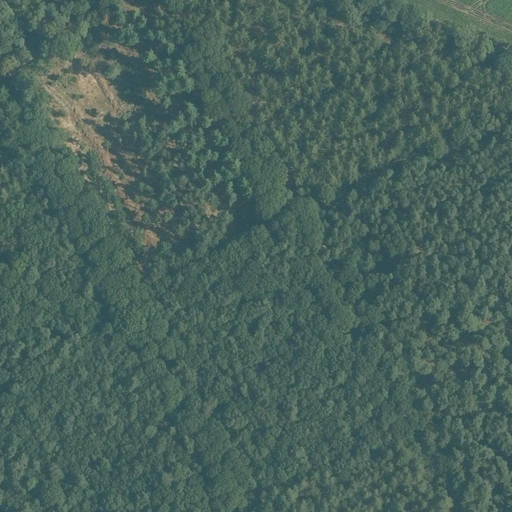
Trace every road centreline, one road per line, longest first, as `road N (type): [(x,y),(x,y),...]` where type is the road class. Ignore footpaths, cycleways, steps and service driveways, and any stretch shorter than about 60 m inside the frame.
road 1 (track): [(286,207),(134,309),(0,385)]
road 2 (track): [(145,335),(25,127),(0,114)]
